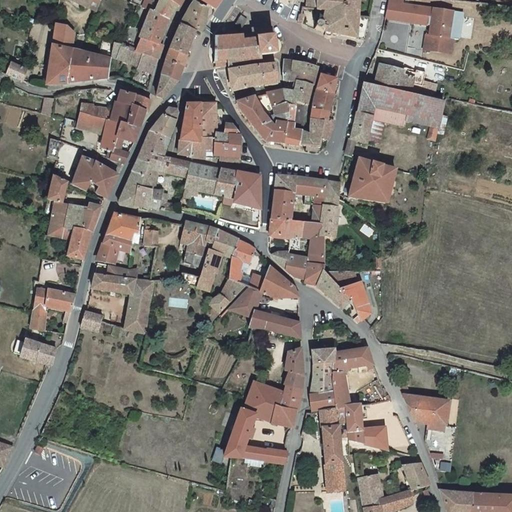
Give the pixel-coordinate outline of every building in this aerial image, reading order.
[(66,0),(87,9),(91,1),(91,0),(66,0)] [(91,0),(91,1),(87,9),(94,13),(100,0),(91,0)] [(177,13),(183,0),(160,0),(159,2),(176,12),(177,13)] [(319,13),(359,15),(360,0),(312,0),(311,13),(319,13)] [(388,0),(387,6),(401,8),(402,0),(388,0)] [(141,14),(147,17),(168,28),(176,12),(159,2),(157,10),(146,5),(141,14)] [(401,8),(387,6),(383,22),(399,24),(401,8)] [(401,8),(399,24),(410,26),(412,10),(401,8)] [(423,54),(450,57),(452,42),(457,43),(461,17),(412,10),(410,26),(430,29),(428,39),(426,38),(423,54)] [(191,11),(178,33),(194,39),(195,36),(199,36),(206,17),(195,12),(191,11)] [(359,15),(319,13),(317,27),(325,30),(325,32),(325,33),(326,35),(328,36),(331,35),(332,34),(333,33),(363,37),(369,16),(359,15)] [(157,49),(168,28),(147,17),(129,55),(156,62),(159,50),(157,49)] [(241,22),(237,29),(243,33),(247,26),(241,22)] [(42,85),(62,86),(67,55),(70,37),(67,28),(54,26),(42,85)] [(216,73),(230,72),(243,70),(253,69),(253,64),(278,61),(281,59),(283,57),(284,54),(285,51),(285,49),(284,46),(282,43),(280,42),(278,41),(278,33),(255,36),(218,41),(216,73)] [(67,55),(62,86),(87,87),(104,87),(107,67),(109,49),(99,46),(95,62),(67,55)] [(109,49),(107,67),(133,73),(134,69),(153,74),(156,62),(129,55),(109,49)] [(185,64),(169,58),(165,69),(181,74),(185,64)] [(286,86),(292,88),(294,77),(314,81),(316,66),(302,64),(301,67),(286,65),(286,86)] [(24,82),(27,70),(12,65),(8,77),(24,82)] [(359,82),(358,86),(415,99),(420,79),(409,77),(409,81),(397,78),(398,73),(373,68),(369,84),(359,82)] [(134,69),(133,73),(152,78),(153,74),(134,69)] [(165,69),(159,84),(177,86),(181,74),(165,69)] [(243,70),(230,72),(230,75),(236,95),(280,90),(280,69),(243,76),(243,72),(243,70)] [(294,77),(292,88),(295,88),(312,90),(314,81),(294,77)] [(321,78),(318,91),(334,93),(335,82),(334,81),(321,78)] [(161,104),(177,86),(159,84),(153,101),(161,104)] [(437,104),(415,99),(358,86),(344,141),(361,145),(363,138),(366,139),(369,122),(378,124),(380,114),(402,118),(401,125),(432,132),(437,104)] [(304,128),(312,90),(295,88),(294,94),(287,93),(292,110),(293,114),(292,125),(304,128)] [(332,101),(334,93),(318,91),(314,113),(332,115),(336,101),(332,101)] [(284,113),(292,110),(287,93),(286,93),(271,97),(278,112),(280,113),(282,113),(284,113)] [(78,108),(75,118),(133,131),(135,132),(144,107),(115,97),(110,113),(94,109),(93,112),(78,108)] [(240,113),(253,133),(269,124),(284,119),(284,113),(282,113),(280,113),(278,112),(271,97),(239,105),(240,113)] [(41,114),(53,115),(55,99),(43,98),(41,114)] [(216,108),(200,109),(198,144),(187,143),(185,158),(202,163),(203,155),(214,157),(215,146),(215,137),(215,133),(216,108)] [(187,109),(180,142),(187,143),(198,144),(200,109),(187,109)] [(291,132),(292,125),(293,114),(292,110),(284,113),(284,119),(282,130),(291,132)] [(332,115),(314,113),(312,122),(329,124),(330,122),(332,115)] [(165,116),(157,123),(171,127),(174,118),(165,116)] [(133,131),(75,118),(74,124),(64,122),(62,130),(97,139),(93,153),(108,157),(107,162),(116,165),(120,165),(124,154),(116,153),(119,142),(128,144),(133,131)] [(282,130),(284,119),(269,124),(253,133),(267,147),(289,150),(291,132),(282,130)] [(310,135),(302,134),(299,152),(299,154),(318,158),(320,151),(324,151),(325,143),(332,123),(330,122),(329,124),(312,122),(310,135)] [(143,137),(165,143),(171,127),(157,123),(143,137)] [(224,134),(224,138),(240,139),(230,126),(225,126),(224,134)] [(302,134),(291,132),(289,150),(299,152),(302,134)] [(143,137),(138,149),(160,156),(165,143),(143,137)] [(215,137),(215,146),(223,147),(224,138),(215,137)] [(240,140),(240,139),(224,138),(223,147),(215,146),(214,157),(238,159),(240,140)] [(177,156),(185,158),(187,143),(180,142),(177,156)] [(38,160),(49,163),(52,146),(42,143),(38,160)] [(130,167),(144,171),(149,160),(158,162),(159,159),(160,156),(138,149),(138,151),(130,167)] [(387,202),(396,169),(360,158),(349,196),(387,202)] [(150,181),(158,182),(162,165),(157,164),(158,162),(149,160),(144,171),(152,173),(150,181)] [(49,163),(47,179),(63,187),(81,196),(85,187),(94,191),(90,201),(98,205),(99,205),(110,178),(74,162),(71,169),(49,163)] [(209,203),(216,176),(162,165),(158,182),(180,186),(179,195),(209,203)] [(119,190),(135,193),(147,196),(150,181),(152,173),(144,171),(130,167),(119,190)] [(216,208),(227,211),(232,179),(216,176),(209,203),(208,206),(216,208)] [(275,177),(273,196),(291,198),(295,198),(297,179),(275,177)] [(55,211),(63,187),(47,179),(41,204),(48,206),(45,220),(42,238),(56,241),(58,231),(67,233),(73,235),(78,215),(55,211)] [(232,179),(227,211),(254,217),(254,184),(232,179)] [(297,179),(295,198),(308,200),(310,180),(297,179)] [(314,200),(313,224),(324,224),(326,182),(310,180),(308,200),(314,200)] [(339,184),(326,182),(324,224),(323,238),(334,238),(337,201),(339,184)] [(135,193),(119,190),(112,205),(112,207),(115,208),(131,212),(135,193)] [(131,212),(143,214),(147,196),(135,193),(131,212)] [(152,216),(155,200),(156,197),(147,196),(143,214),(152,216)] [(272,222),(290,223),(291,198),(273,196),(273,206),(272,222)] [(163,202),(155,200),(152,216),(165,219),(167,210),(162,209),(163,202)] [(73,235),(84,238),(95,211),(83,209),(80,216),(78,215),(73,235)] [(114,219),(110,239),(132,244),(134,238),(145,239),(148,224),(114,219)] [(304,281),(318,284),(323,270),(324,264),(323,238),(324,224),(313,224),(290,223),(272,222),(270,240),(310,240),(307,257),(289,257),(290,255),(269,256),(277,265),(288,274),(292,278),(304,281)] [(65,243),(67,233),(58,231),(56,241),(65,243)] [(177,283),(196,287),(210,239),(192,234),(178,231),(175,249),(183,251),(177,283)] [(67,233),(65,243),(62,260),(78,264),(84,238),(73,235),(67,233)] [(129,256),(132,244),(110,239),(106,238),(99,266),(111,268),(115,253),(129,256)] [(232,246),(210,239),(196,287),(193,295),(205,299),(215,263),(230,266),(233,247),(232,246)] [(248,257),(233,247),(230,266),(227,288),(235,290),(237,277),(235,276),(236,272),(239,272),(240,266),(248,267),(250,258),(248,257)] [(358,323),(371,313),(358,272),(323,270),(318,284),(317,287),(342,309),(350,303),(357,314),(353,319),(358,323)] [(127,281),(127,273),(95,271),(93,278),(127,281)] [(127,273),(127,281),(135,282),(137,274),(127,273)] [(264,273),(262,283),(258,297),(280,303),(294,305),(290,295),(264,273)] [(149,283),(135,282),(127,281),(93,278),(92,293),(128,298),(124,330),(145,333),(153,284),(149,283)] [(247,294),(258,297),(262,283),(249,280),(247,294)] [(235,290),(227,288),(208,307),(198,326),(205,327),(244,293),(235,290)] [(32,331),(44,332),(49,306),(71,311),(75,296),(38,291),(35,316),(32,331)] [(254,319),(258,297),(247,294),(223,314),(247,320),(244,333),(246,334),(296,343),(295,322),(290,322),(289,327),(254,319)] [(112,322),(86,313),(82,327),(112,337),(116,326),(110,326),(112,322)] [(25,343),(24,345),(22,358),(21,360),(27,362),(52,367),(56,349),(30,344),(25,343)] [(14,356),(22,358),(24,345),(17,344),(14,356)] [(284,357),(278,391),(297,393),(298,387),(296,352),(284,357)] [(364,352),(332,356),(333,370),(329,396),(309,400),(307,417),(316,415),(344,411),(348,411),(344,376),(371,368),(364,352)] [(311,382),(309,400),(329,396),(333,370),(332,356),(316,358),(310,359),(311,382)] [(243,415),(257,420),(269,424),(273,408),(276,409),(278,392),(250,386),(246,401),(243,415)] [(293,412),(297,393),(278,391),(278,392),(276,409),(293,412)] [(403,398),(416,425),(431,426),(449,429),(452,402),(403,398)] [(290,429),(293,412),(276,409),(273,408),(269,424),(290,429)] [(348,411),(344,411),(347,441),(348,444),(384,454),(380,431),(360,435),(356,409),(348,411)] [(342,494),(341,490),(336,442),(347,441),(344,411),(316,415),(323,492),(323,496),(342,494)] [(257,420),(243,415),(240,414),(232,434),(223,462),(229,462),(284,466),(286,453),(249,451),(257,420)] [(449,429),(431,426),(430,432),(448,435),(449,429)] [(34,454),(37,448),(32,445),(29,452),(34,454)] [(397,487),(400,498),(406,497),(426,491),(417,466),(401,470),(405,485),(397,487)] [(370,511),(385,509),(384,503),(379,474),(360,478),(365,511),(370,511)] [(474,511),(476,495),(441,492),(448,511),(474,511)] [(511,511),(511,497),(476,495),(474,511),(511,511)] [(370,511),(400,511),(410,507),(406,497),(400,498),(384,503),(385,509),(370,511)]
